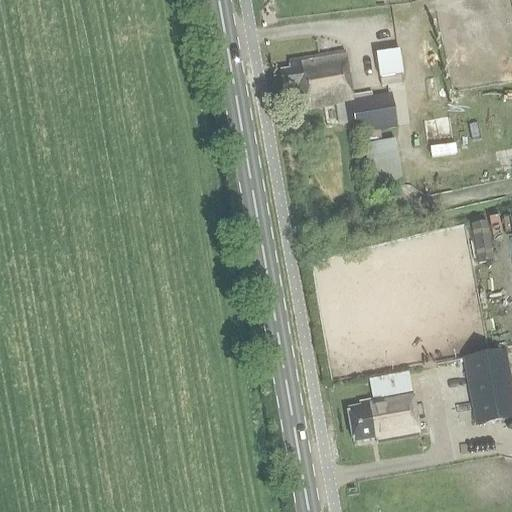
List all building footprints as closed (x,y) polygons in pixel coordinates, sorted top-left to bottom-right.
[(403,75),(400,50),(376,54),(381,87),(402,84),(401,75),(403,75)] [(350,97),(342,53),(287,63),(288,67),(278,69),(281,89),(295,87),(299,111),(345,104),(350,134),(393,127),(388,97),(369,100),(368,94),(350,97)] [(403,187),(395,140),(362,146),(370,193),(403,187)] [(486,222),(470,225),(478,265),(493,262),(486,222)] [(511,415),(499,352),(464,359),(477,425),(511,417),(511,415)] [(379,392),(378,381),(368,383),(370,393),(379,392)] [(417,436),(409,394),(357,404),(358,408),(345,410),(351,443),(374,439),(375,444),(417,436)]
